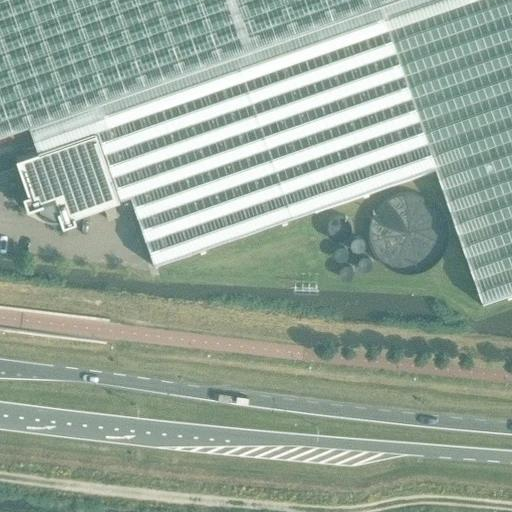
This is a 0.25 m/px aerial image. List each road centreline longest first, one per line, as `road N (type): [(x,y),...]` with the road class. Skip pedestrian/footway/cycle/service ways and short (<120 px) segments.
road 1 (primary): [(511,427),(0,367)]
road 2 (primary): [(0,412),(317,447),(511,456)]
road 3 (track): [(0,478),(297,511)]
road 4 (track): [(361,511),(417,500),(511,510)]
